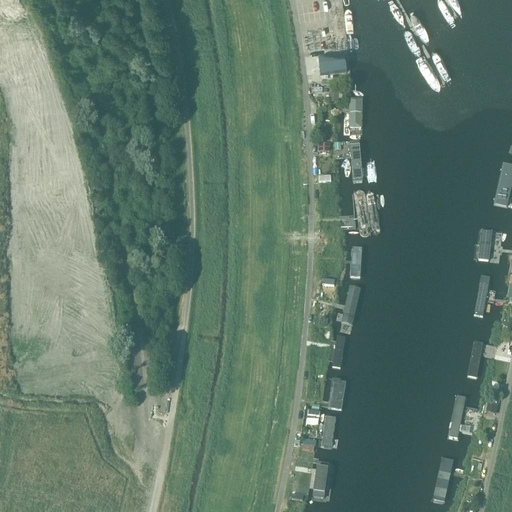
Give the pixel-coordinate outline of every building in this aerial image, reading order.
[(344,55),(318,58),(319,66),(320,75),(346,72),(345,55),(344,55)] [(402,98),(380,99),(381,164),(403,164),(402,98)] [(363,136),(363,99),(350,99),(349,135),(363,136)] [(359,145),(350,146),(352,184),(362,183),(359,145)] [(511,167),(503,165),(493,206),(506,209),(510,195),(511,185),(511,167)] [(365,193),(353,194),(356,230),(368,229),(365,193)] [(488,262),(492,232),(481,230),(481,232),(478,261),(488,262)] [(359,279),(361,250),(352,249),(351,278),(359,279)] [(482,318),(489,278),(481,277),(474,316),(482,318)] [(352,327),(360,290),(349,288),(341,325),(352,327)] [(333,369),(341,370),(346,338),(338,337),(333,369)] [(467,378),(477,379),(483,345),(473,343),(467,378)] [(341,411),(345,384),(340,383),(340,379),(341,378),(333,377),(328,403),(327,408),(327,409),(341,411)] [(466,398),(456,396),(448,438),(457,440),(458,433),(464,408),(466,398)] [(497,406),(488,404),(486,411),(495,413),(497,406)] [(330,448),(334,419),(326,418),(322,447),(330,448)] [(287,485),(285,494),(306,498),(334,503),(336,495),(335,490),(335,489),(336,486),(336,477),(336,472),(336,468),(335,465),(335,461),(336,455),(337,452),(308,447),(295,444),(293,452),(287,485)] [(452,472),(454,462),(442,459),(432,504),(444,507),(451,476),(452,472)]
